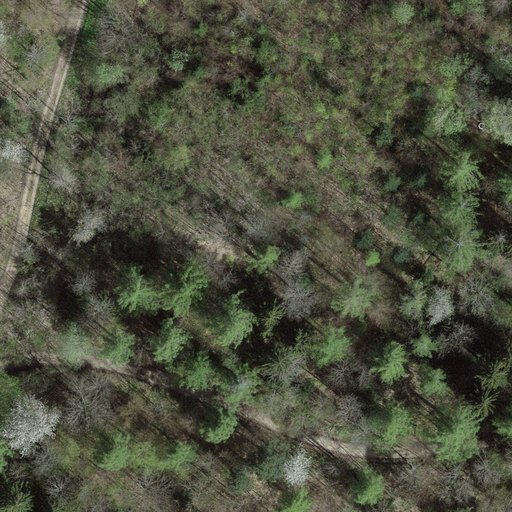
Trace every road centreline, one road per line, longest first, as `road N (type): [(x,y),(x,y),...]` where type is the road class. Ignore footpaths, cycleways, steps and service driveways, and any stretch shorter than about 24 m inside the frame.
road 1 (track): [(0,366),(54,356),(395,458),(511,440)]
road 2 (track): [(216,404),(289,385),(340,353),(401,285),(467,177)]
road 3 (track): [(0,296),(23,234),(77,0)]
